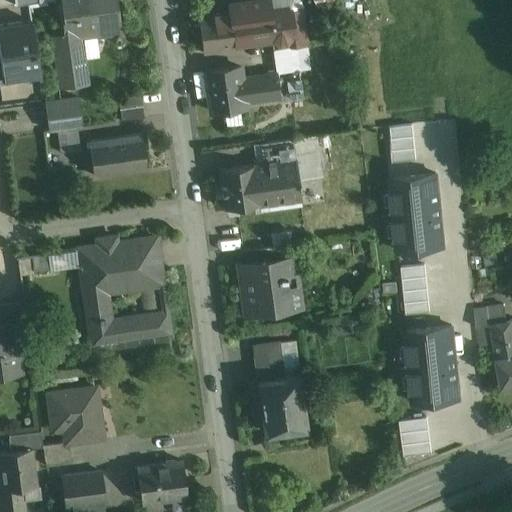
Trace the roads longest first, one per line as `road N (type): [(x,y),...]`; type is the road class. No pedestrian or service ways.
road 1 (residential): [(193,211),(235,511)]
road 2 (residential): [(163,0),(193,211)]
road 3 (residential): [(193,211),(1,234)]
road 4 (secondary): [(376,511),(511,453)]
